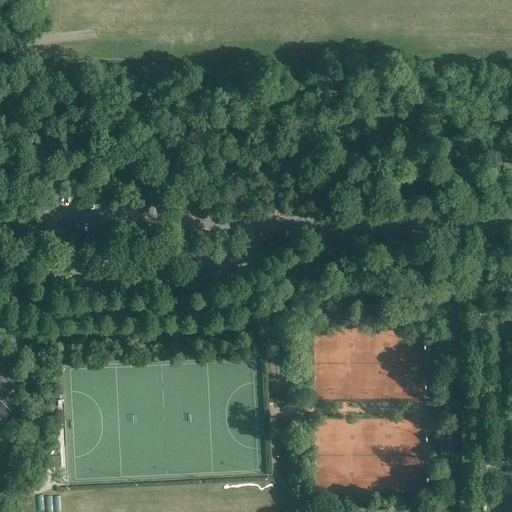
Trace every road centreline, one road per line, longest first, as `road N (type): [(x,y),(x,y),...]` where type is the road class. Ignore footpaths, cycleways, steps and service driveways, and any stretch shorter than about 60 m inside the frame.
road 1 (unclassified): [(0,287),(44,306),(192,305),(247,288),(358,225),(511,218)]
road 2 (unknown): [(511,167),(72,170),(0,154)]
